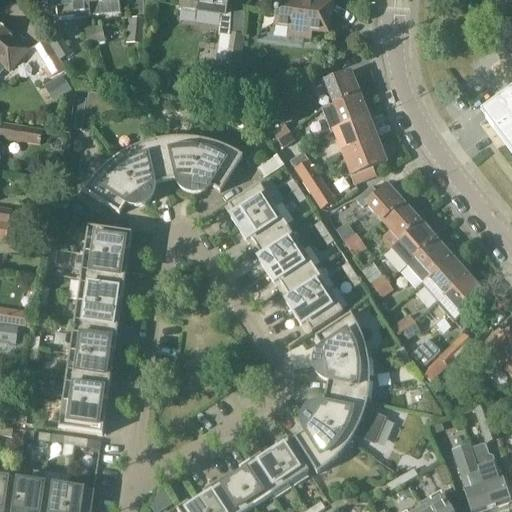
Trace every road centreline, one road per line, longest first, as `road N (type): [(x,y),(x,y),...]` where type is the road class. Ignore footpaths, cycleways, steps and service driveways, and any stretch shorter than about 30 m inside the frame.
road 1 (residential): [(135,471),(162,257),(176,238),(197,240),(284,375),(284,387),(172,466)]
road 2 (residential): [(511,247),(417,119),(395,65),(395,0)]
